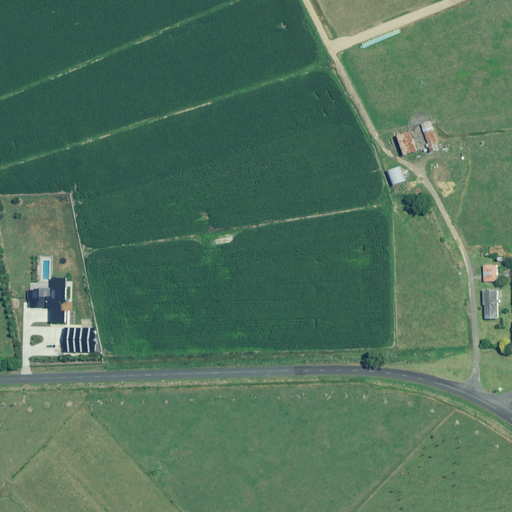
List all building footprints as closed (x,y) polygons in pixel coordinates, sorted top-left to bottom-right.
[(440,149),(433,130),(424,133),(431,153),(440,149)] [(416,151),(410,133),(399,137),(406,155),(416,151)] [(404,182),(399,168),(388,172),(393,186),(404,182)] [(498,281),(497,265),(484,266),(484,282),(498,281)] [(66,303),(66,289),(40,289),(40,290),(30,290),(30,308),(52,308),(52,323),(66,323),(66,312),(62,312),(62,303),(66,303)] [(498,291),(485,291),(485,319),(498,319),(498,291)]
